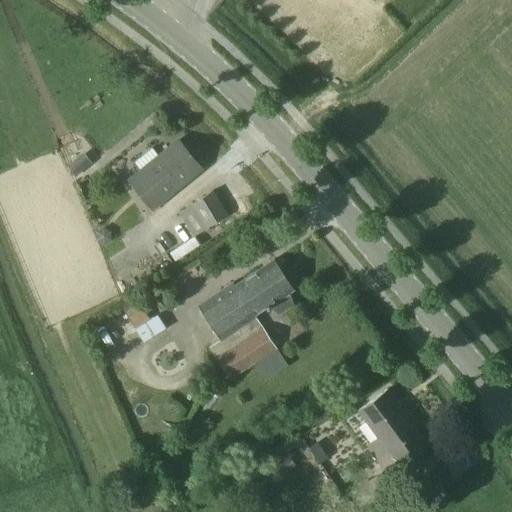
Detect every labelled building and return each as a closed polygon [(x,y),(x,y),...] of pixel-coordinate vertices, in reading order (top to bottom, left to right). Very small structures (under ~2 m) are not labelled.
[(158,158),(151,149),(134,163),(141,172),(130,181),(152,208),(200,168),(178,142),(158,158)] [(227,214),(213,191),(178,213),(192,236),(227,214)] [(293,305),(289,293),(292,292),(273,262),(236,286),(233,283),(197,306),(220,340),(208,348),(229,380),(276,349),(254,316),(269,307),(278,314),(293,305)] [(150,320),(139,303),(125,312),(145,343),(166,329),(157,315),(150,320)] [(357,411),(377,438),(366,447),(388,477),(400,468),(401,470),(430,449),(386,390),(357,411)] [(296,484),(320,473),(305,440),(280,451),(296,484)] [(309,447),(321,463),(329,457),(318,441),(309,447)] [(279,510),(280,511),(329,511),(316,489),(279,510)]
